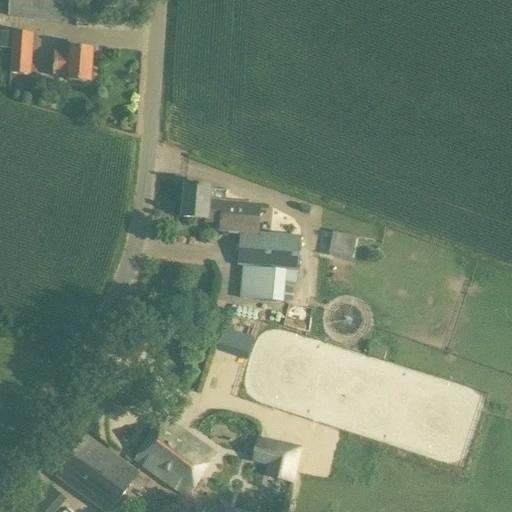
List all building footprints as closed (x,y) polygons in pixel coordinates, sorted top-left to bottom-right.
[(7,18),(72,22),(73,12),(73,0),(8,0),(8,15),(7,18)] [(31,76),(33,34),(0,31),(0,48),(10,49),(9,75),(10,75),(31,76)] [(91,83),(94,52),(71,50),(71,54),(56,53),(54,77),(69,79),(69,82),(91,83)] [(237,266),(242,267),(240,299),(284,303),(285,284),(297,285),(297,271),(300,237),(258,233),(260,206),(209,202),(210,187),(185,185),(182,218),(206,220),(206,222),(220,223),(220,231),(229,232),(240,233),(237,266)] [(333,233),(329,255),(334,256),(352,259),(356,238),(333,233)] [(223,329),(216,351),(227,354),(234,332),(228,330),(223,329)] [(216,453),(164,418),(134,461),(186,497),(216,453)] [(111,511),(138,474),(86,437),(57,477),(105,511),(111,511)] [(258,440),(253,461),(272,466),(269,478),(291,483),(299,449),(258,440)] [(57,511),(66,501),(49,487),(27,511),(57,511)]
